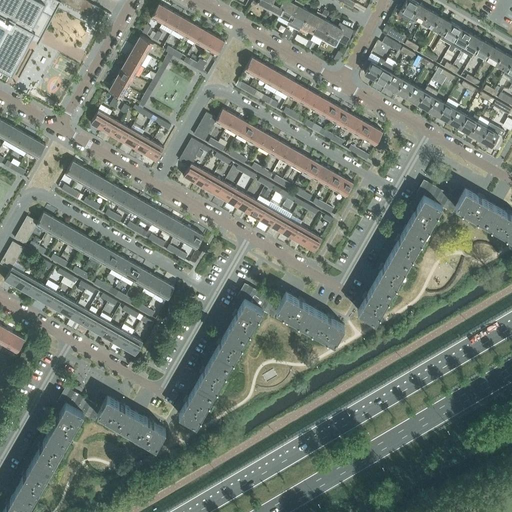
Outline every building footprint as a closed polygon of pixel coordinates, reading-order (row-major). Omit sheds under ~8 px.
[(0,0),(0,67),(0,68),(2,69),(6,71),(7,71),(9,72),(9,73),(11,74),(30,39),(31,36),(38,40),(39,40),(41,37),(45,30),(61,0),(60,0),(0,0)] [(77,0),(73,7),(79,10),(83,0),(77,0)] [(83,0),(79,10),(84,13),(90,2),(86,0),(83,0)] [(271,0),(268,8),(279,13),(286,0),(271,0)] [(286,0),(279,13),(290,19),(300,1),(297,0),(294,0),(293,2),(289,0),(286,0)] [(408,20),(411,14),(418,2),(413,0),(404,0),(400,8),(397,14),(408,20)] [(290,19),(301,25),(309,10),(303,7),(304,4),(300,1),(290,19)] [(84,13),(89,15),(95,5),(90,2),(84,13)] [(152,15),(162,21),(169,9),(159,3),(159,2),(151,15),(151,16),(152,15)] [(421,20),(428,8),(418,2),(411,14),(408,20),(412,23),(416,17),(421,20)] [(95,5),(89,15),(95,18),(100,8),(95,5)] [(100,8),(95,18),(100,21),(106,10),(100,8)] [(421,20),(432,26),(439,14),(428,8),(421,20)] [(162,21),(173,28),(180,15),(169,9),(162,21)] [(301,25),(312,31),(322,13),(317,11),(315,14),(309,10),(301,25)] [(322,13),(312,31),(323,37),(331,22),(325,19),(326,16),(322,13)] [(432,26),(442,32),(449,21),(439,14),(432,26)] [(180,15),(173,28),(184,34),(191,21),(180,15)] [(184,34),(195,40),(202,27),(191,21),(184,34)] [(450,43),(453,38),(460,27),(449,21),(442,32),(440,37),(450,43)] [(331,22),(323,37),(334,43),(336,40),(343,44),(351,29),(339,23),(337,26),(331,22)] [(142,31),(147,33),(151,26),(146,24),(142,31)] [(195,40),(206,46),(213,34),(202,27),(195,40)] [(461,50),(463,44),(470,33),(460,27),(453,38),(450,43),(447,48),(452,51),(454,46),(461,50)] [(390,28),(387,33),(402,42),(405,37),(390,28)] [(153,37),(158,40),(162,33),(157,30),(153,37)] [(471,56),(474,50),(481,39),(470,33),(463,44),(461,50),(471,56)] [(140,35),(134,46),(146,53),(153,42),(140,34),(140,35)] [(213,34),(206,46),(216,52),(216,53),(217,53),(224,40),(224,39),(224,40),(213,34)] [(382,41),(398,50),(401,45),(385,36),(382,41)] [(474,50),(485,56),(491,45),(481,39),(474,50)] [(168,52),(173,54),(175,50),(168,45),(165,50),(168,52)] [(485,56),(495,62),(502,51),(491,45),(485,56)] [(134,46),(128,57),(140,64),(146,53),(134,46)] [(182,53),(175,50),(173,54),(180,58),(182,53)] [(495,62),(506,68),(511,57),(511,56),(502,51),(495,62)] [(173,54),(168,52),(165,59),(169,61),(173,54)] [(428,57),(435,60),(437,56),(431,52),(428,57)] [(245,69),(255,75),(262,62),(252,56),(252,55),(244,69),(245,69)] [(128,57),(121,67),(134,75),(140,64),(128,57)] [(188,62),(194,66),(197,62),(190,58),(188,62)] [(380,58),(377,63),(372,60),(371,60),(368,58),(364,65),(367,67),(364,72),(365,72),(375,78),(382,66),(385,61),(380,58)] [(375,78),(386,84),(392,72),(395,67),(385,61),(382,66),(375,78)] [(194,66),(202,71),(204,66),(197,62),(194,66)] [(273,68),(262,62),(255,75),(266,81),(273,68)] [(452,64),(450,69),(456,72),(458,68),(452,64)] [(161,66),(157,73),(161,75),(165,68),(161,66)] [(121,67),(115,78),(128,85),(134,75),(121,67)] [(284,75),(273,68),(266,81),(277,87),(284,75)] [(439,72),(446,76),(448,72),(442,68),(439,72)] [(403,78),(392,72),(386,84),(396,90),(403,78)] [(152,80),(156,83),(161,75),(157,73),(152,80)] [(464,77),(471,81),(473,77),(467,73),(464,77)] [(288,93),(295,81),(284,75),(277,87),(288,93)] [(128,85),(115,78),(109,89),(122,97),(122,96),(128,85)] [(407,96),(413,84),(403,78),(396,90),(407,96)] [(460,84),(467,88),(469,84),(463,80),(460,84)] [(299,100),(306,87),(295,81),(288,93),(299,100)] [(417,102),(424,90),(413,84),(407,96),(417,102)] [(424,90),(417,102),(428,108),(434,96),(437,91),(427,85),(424,90)] [(247,90),(254,94),(256,90),(249,86),(247,90)] [(317,93),(306,87),(299,100),(310,106),(317,93)] [(145,93),(144,94),(148,97),(152,90),(148,88),(145,93)] [(511,97),(500,90),(497,96),(511,104),(511,97)] [(328,99),(317,93),(310,106),(320,112),(328,99)] [(140,102),(144,104),(148,97),(144,94),(140,102)] [(488,94),(485,99),(491,102),(494,98),(488,94)] [(445,102),(434,96),(428,108),(438,114),(445,102)] [(110,105),(114,107),(118,100),(114,97),(110,105)] [(268,102),(276,107),(278,102),(271,98),(268,102)] [(320,112),(331,118),(339,106),(328,99),(320,112)] [(492,104),(508,113),(511,108),(495,99),(492,104)] [(449,120),(455,108),(445,102),(438,114),(449,120)] [(121,111),(125,113),(129,106),(125,103),(121,111)] [(132,108),(140,112),(142,108),(134,104),(132,108)] [(339,106),(331,118),(342,124),(349,112),(339,106)] [(216,120),(226,126),(233,113),(223,107),(222,107),(217,117),(215,120),(216,120)] [(283,111),(290,115),(292,111),(286,107),(283,111)] [(142,108),(140,112),(147,116),(149,112),(142,108)] [(449,120),(459,126),(466,114),(455,108),(449,120)] [(91,122),(102,128),(109,115),(98,109),(91,122)] [(215,120),(217,117),(206,111),(203,116),(214,123),(216,120),(215,120)] [(290,115),(298,119),(300,115),(292,111),(290,115)] [(342,124),(353,131),(360,118),(349,112),(342,124)] [(244,120),(233,113),(226,126),(237,132),(244,120)] [(459,126),(470,132),(476,120),(478,116),(474,114),(472,118),(466,114),(459,126)] [(109,115),(102,128),(113,134),(120,122),(109,115)] [(470,132),(480,138),(487,126),(490,121),(479,115),(478,116),(476,120),(470,132)] [(154,120),(161,125),(164,120),(157,116),(154,120)] [(211,128),(214,123),(203,117),(200,122),(211,128)] [(371,124),(360,118),(353,131),(364,137),(371,124)] [(0,121),(0,134),(5,138),(13,125),(2,119),(0,121)] [(161,125),(168,129),(171,124),(164,120),(161,125)] [(248,138),(255,126),(244,120),(237,132),(248,138)] [(491,144),(497,133),(501,135),(504,130),(501,128),(490,121),(487,126),(480,138),(490,144),(491,144)] [(113,134),(124,140),(131,128),(120,122),(113,134)] [(211,128),(200,122),(197,128),(207,134),(211,128)] [(312,127),(319,131),(321,127),(314,123),(312,127)] [(382,130),(371,124),(364,137),(375,143),(374,143),(375,144),(382,130)] [(13,125),(5,138),(16,144),(23,131),(13,125)] [(266,132),(255,126),(248,138),(259,145),(266,132)] [(124,140),(134,147),(142,134),(131,128),(124,140)] [(207,134),(197,128),(194,133),(204,139),(207,134)] [(34,138),(23,131),(16,144),(27,150),(34,138)] [(277,138),(266,132),(259,145),(270,151),(277,138)] [(134,147),(145,153),(152,140),(142,134),(134,147)] [(334,140),(341,144),(343,140),(336,135),(334,140)] [(200,147),(202,143),(192,137),(188,142),(199,148),(200,147)] [(208,142),(215,146),(217,141),(210,137),(208,142)] [(34,138),(27,150),(38,156),(45,143),(34,138)] [(288,144),(277,138),(270,151),(280,157),(288,144)] [(152,140),(145,153),(156,159),(156,160),(164,146),(163,146),(152,140)] [(217,141),(215,146),(222,150),(225,146),(217,141)] [(196,154),(199,148),(188,142),(185,148),(196,154)] [(202,143),(200,147),(207,152),(209,147),(202,143)] [(280,157),(291,163),(298,151),(288,144),(280,157)] [(349,148),(355,152),(357,148),(351,144),(349,148)] [(193,160),(196,154),(185,148),(182,153),(193,160)] [(355,152),(362,156),(365,152),(357,148),(355,152)] [(230,154),(236,158),(239,154),(232,150),(230,154)] [(214,156),(221,160),(224,156),(217,151),(214,156)] [(309,157),(298,151),(291,163),(302,169),(309,157)] [(191,162),(193,160),(182,153),(179,159),(189,165),(191,162)] [(239,154),(236,158),(244,162),(246,158),(239,154)] [(224,156),(221,160),(228,164),(231,160),(224,156)] [(302,169),(313,176),(320,163),(309,157),(302,169)] [(77,179),(84,166),(73,160),(66,172),(77,179)] [(9,166),(16,170),(19,165),(11,161),(9,166)] [(184,175),(195,181),(202,169),(191,162),(189,165),(183,175),(184,175)] [(251,167),(258,171),(261,166),(253,163),(251,167)] [(261,166),(258,171),(265,175),(268,170),(263,168),(265,164),(263,163),(261,166)] [(313,176),(324,182),(331,169),(320,163),(313,176)] [(236,168),(243,172),(246,168),(238,164),(236,168)] [(16,170),(23,174),(26,169),(19,165),(16,170)] [(95,172),(84,166),(77,179),(88,185),(95,172)] [(246,168),(243,172),(250,176),(253,172),(246,168)] [(195,181),(206,187),(213,175),(202,169),(195,181)] [(342,176),(331,169),(324,182),(335,188),(342,176)] [(106,178),(95,172),(88,185),(98,191),(106,178)] [(217,194),(224,181),(213,175),(206,187),(217,194)] [(273,179),(280,183),(282,179),(275,175),(273,179)] [(342,176),(335,188),(345,194),(345,195),(346,195),(353,182),(353,181),(353,182),(342,176)] [(264,185),(267,181),(260,177),(257,181),(256,183),(260,185),(263,187),(264,185)] [(98,191),(109,197),(116,185),(106,178),(98,191)] [(280,183),(287,187),(289,183),(282,179),(280,183)] [(227,200),(235,187),(224,181),(217,194),(227,200)] [(267,181),(264,185),(272,189),(274,185),(267,181)] [(62,188),(69,192),(72,188),(64,183),(62,188)] [(424,194),(441,204),(452,210),(455,205),(458,199),(430,183),(424,194)] [(109,197),(120,203),(127,191),(116,185),(109,197)] [(238,206),(246,193),(235,187),(227,200),(238,206)] [(295,192),(302,196),(304,191),(297,187),(295,192)] [(458,199),(455,205),(484,221),(494,204),(482,197),(483,195),(478,192),(477,194),(465,187),(458,199)] [(69,192),(76,196),(79,192),(72,188),(69,192)] [(285,199),(286,198),(289,193),(281,189),(279,193),(278,195),(285,199)] [(120,203),(131,210),(138,197),(127,191),(120,203)] [(302,196),(309,200),(311,195),(304,191),(302,196)] [(249,212),(256,200),(246,193),(238,206),(249,212)] [(289,193),(286,198),(293,201),(296,197),(289,193)] [(406,224),(424,234),(441,204),(424,194),(424,193),(416,208),(414,206),(412,211),(413,212),(406,224)] [(84,200),(91,204),(93,200),(86,196),(84,200)] [(131,210),(142,216),(149,203),(138,197),(131,210)] [(91,204),(98,209),(100,204),(93,200),(91,204)] [(260,218),(267,206),(256,200),(249,212),(260,218)] [(301,206),(308,210),(310,206),(303,202),(301,206)] [(142,216),(153,222),(160,209),(149,203),(142,216)] [(323,208),(331,212),(333,208),(326,204),(323,208)] [(494,204),(484,221),(511,237),(511,214),(511,213),(511,212),(507,209),(506,211),(494,204)] [(260,218),(271,225),(278,212),(267,206),(260,218)] [(310,206),(308,210),(315,214),(317,210),(310,206)] [(105,213),(112,217),(115,212),(108,208),(105,213)] [(171,216),(160,209),(153,222),(164,228),(171,216)] [(47,230),(54,217),(44,211),(44,210),(38,221),(36,223),(36,224),(47,230)] [(112,217),(119,221),(122,217),(115,212),(112,217)] [(271,225),(282,231),(289,218),(278,212),(271,225)] [(332,219),(325,214),(323,218),(330,222),(332,219)] [(36,223),(38,221),(27,215),(24,220),(34,226),(35,226),(36,224),(36,223)] [(171,216),(164,228),(174,234),(182,222),(171,216)] [(58,236),(65,223),(54,217),(47,230),(58,236)] [(300,224),(289,218),(282,231),(293,237),(300,224)] [(35,227),(34,226),(24,220),(21,226),(32,232),(35,227)] [(127,225),(134,229),(137,225),(129,221),(127,225)] [(174,234),(185,241),(192,228),(182,222),(174,234)] [(69,242),(76,230),(65,223),(58,236),(69,242)] [(311,231),(300,224),(293,237),(303,243),(311,231)] [(390,253),(407,263),(424,234),(406,224),(399,236),(398,235),(395,240),(397,241),(390,253)] [(134,229),(141,233),(144,229),(137,225),(134,229)] [(32,232),(21,226),(18,231),(28,238),(32,232)] [(192,228),(185,241),(196,247),(204,234),(203,234),(192,228)] [(80,248),(87,236),(76,230),(69,242),(80,248)] [(28,238),(18,231),(15,237),(25,243),(28,238)] [(311,231),(303,243),(314,249),(314,250),(322,237),(322,236),(321,237),(311,231)] [(149,238),(156,242),(158,237),(151,233),(149,238)] [(91,255),(98,242),(87,236),(80,248),(91,255)] [(156,242),(163,246),(165,241),(158,237),(156,242)] [(21,251),(23,247),(13,240),(9,246),(20,252),(21,251)] [(29,246),(36,250),(38,245),(31,241),(29,246)] [(102,261),(109,248),(98,242),(91,255),(102,261)] [(167,248),(178,254),(180,250),(170,243),(167,248)] [(36,250),(43,254),(46,249),(38,245),(36,250)] [(20,252),(9,246),(6,251),(17,258),(20,252)] [(23,247),(21,251),(28,256),(31,251),(23,247)] [(102,261),(112,267),(120,254),(109,248),(102,261)] [(178,254),(185,258),(187,254),(180,250),(178,254)] [(17,258),(6,251),(3,257),(14,263),(17,258)] [(373,282),(391,292),(407,263),(390,253),(383,265),(381,264),(378,269),(380,270),(373,282)] [(50,258),(58,262),(60,258),(53,254),(50,258)] [(112,267),(123,273),(131,261),(120,254),(112,267)] [(35,260),(42,264),(45,259),(38,255),(35,260)] [(14,263),(3,257),(0,262),(10,268),(12,266),(14,263)] [(58,262),(65,266),(67,262),(60,258),(58,262)] [(45,259),(42,264),(50,268),(52,264),(45,259)] [(123,273),(134,280),(141,267),(131,261),(123,273)] [(5,279),(16,285),(23,272),(12,266),(10,268),(4,279),(5,279)] [(72,270),(79,275),(82,270),(75,266),(72,270)] [(152,273),(141,267),(134,280),(145,286),(152,273)] [(57,272),(64,276),(66,272),(59,268),(57,272)] [(79,275),(87,279),(89,274),(82,270),(79,275)] [(26,291),(34,278),(23,272),(16,285),(26,291)] [(66,272),(64,276),(71,280),(74,276),(66,272)] [(163,279),(152,273),(145,286),(156,292),(163,279)] [(26,291),(37,297),(45,285),(34,278),(26,291)] [(94,283),(101,287),(104,283),(97,279),(94,283)] [(174,285),(163,279),(156,292),(167,298),(174,285)] [(79,285),(86,289),(88,284),(81,280),(79,285)] [(391,292),(373,282),(367,294),(365,293),(362,297),(364,298),(358,309),(375,319),(391,292)] [(101,287),(108,291),(111,287),(104,283),(101,287)] [(88,284),(86,289),(93,293),(96,289),(88,284)] [(37,297),(48,303),(55,291),(45,285),(37,297)] [(264,304),(269,297),(251,287),(245,297),(262,307),(262,308),(273,314),(275,311),(264,304)] [(48,303),(59,310),(66,297),(55,291),(48,303)] [(116,295),(123,300),(125,295),(118,291),(116,295)] [(285,291),(282,297),(279,303),(275,308),(276,309),(305,325),(315,307),(303,300),(304,299),(299,296),(298,298),(285,291)] [(100,297),(107,301),(110,297),(103,293),(100,297)] [(123,300),(130,304),(133,299),(132,299),(133,297),(128,294),(127,296),(125,295),(123,300)] [(77,303),(66,297),(59,310),(70,316),(77,303)] [(110,297),(107,301),(115,305),(117,301),(110,297)] [(246,336),(262,308),(262,307),(245,297),(238,309),(236,308),(233,313),(235,314),(228,326),(246,336)] [(279,303),(269,297),(264,304),(275,311),(276,309),(275,308),(279,303)] [(88,310),(77,303),(70,316),(81,322),(88,310)] [(138,308),(145,312),(147,307),(140,303),(138,308)] [(122,309),(129,313),(132,309),(124,305),(122,309)] [(145,312),(152,316),(155,311),(147,307),(145,312)] [(315,307),(305,325),(334,342),(344,324),(332,317),(333,315),(328,312),(327,314),(315,307)] [(132,309),(129,313),(137,318),(139,313),(132,309)] [(81,322),(92,328),(99,316),(88,310),(81,322)] [(92,328),(102,335),(110,322),(99,316),(92,328)] [(144,322),(151,326),(154,322),(147,317),(144,322)] [(102,335),(113,341),(121,328),(110,322),(102,335)] [(0,329),(0,341),(6,344),(13,332),(2,326),(0,329)] [(246,336),(228,326),(221,338),(219,337),(217,342),(218,343),(212,355),(229,365),(246,336)] [(113,341),(124,347),(131,334),(121,328),(113,341)] [(13,332),(6,344),(17,351),(16,351),(17,351),(24,338),(13,332)] [(131,334),(124,347),(135,353),(135,354),(143,340),(142,340),(142,341),(131,334)] [(0,354),(0,359),(6,363),(8,358),(1,354),(0,354)] [(195,383),(213,394),(229,365),(212,355),(205,367),(203,366),(200,371),(202,371),(195,383)] [(213,394),(195,383),(188,395),(187,395),(184,399),(186,400),(178,413),(196,423),(213,394)] [(97,412),(100,407),(72,390),(66,401),(83,411),(94,418),(97,413),(97,412)] [(126,429),(136,411),(124,404),(125,403),(120,400),(120,402),(107,395),(100,407),(97,412),(97,413),(126,429)] [(67,440),(83,411),(66,401),(59,413),(57,412),(54,417),(56,418),(49,430),(67,440)] [(136,411),(126,429),(155,446),(166,428),(153,421),(154,419),(149,417),(148,418),(136,411)] [(33,458),(50,469),(67,440),(49,430),(42,442),(40,441),(38,445),(39,446),(33,458)] [(16,487),(34,497),(50,469),(33,458),(26,470),(24,469),(21,474),(23,475),(16,487)] [(25,511),(34,497),(16,487),(9,499),(8,498),(5,503),(6,504),(1,511),(25,511)]
